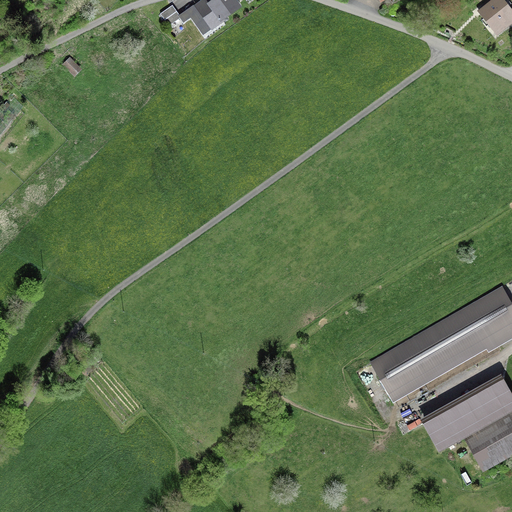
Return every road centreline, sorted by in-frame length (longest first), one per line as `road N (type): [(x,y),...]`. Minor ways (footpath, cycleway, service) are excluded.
road 1 (track): [(446,45),(74,314),(0,443)]
road 2 (unclassified): [(511,76),(324,0)]
road 3 (unclassified): [(150,0),(0,71)]
